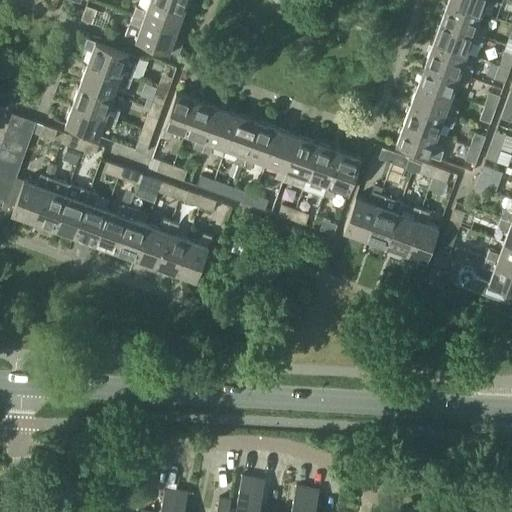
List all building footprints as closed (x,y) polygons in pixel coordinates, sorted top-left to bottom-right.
[(133,13),(177,29),(184,9),(159,0),(149,0),(147,8),(136,5),(133,13)] [(187,0),(159,0),(184,9),(187,0)] [(481,12),(448,0),(447,0),(441,20),(484,36),(487,28),(477,24),(481,12)] [(496,0),(448,0),(481,12),(486,0),(495,4),(496,0)] [(96,8),(87,5),(82,18),(92,21),(96,8)] [(126,34),(136,38),(178,53),(182,43),(173,40),(177,29),(133,13),(126,34)] [(484,36),(441,20),(433,41),(467,53),(471,40),(481,44),(484,36)] [(88,61),(132,77),(139,56),(87,37),(83,47),(92,50),(88,61)] [(467,53),(433,41),(426,61),(469,77),(472,68),(463,65),(467,53)] [(511,60),(511,53),(505,51),(500,65),(509,68),(511,60)] [(132,77),(88,61),(80,81),(114,94),(118,82),(129,86),(132,77)] [(419,81),(452,93),(456,81),(466,85),(469,77),(426,61),(419,81)] [(495,78),(504,82),(509,68),(500,65),(495,78)] [(172,77),(162,74),(158,86),(168,90),(172,77)] [(109,106),(113,97),(114,94),(80,81),(73,102),(118,118),(121,110),(109,106)] [(448,105),(451,97),(452,93),(419,81),(411,101),(454,117),(457,109),(448,105)] [(153,100),(163,104),(168,90),(158,86),(153,100)] [(197,98),(176,90),(160,134),(168,137),(172,126),(186,131),(197,98)] [(491,92),(489,97),(485,106),(495,109),(500,95),(491,92)] [(202,150),(218,105),(197,98),(186,131),(198,135),(194,147),(202,150)] [(454,117),(411,101),(404,122),(437,134),(442,122),(451,126),(454,117)] [(99,135),(103,123),(114,127),(118,118),(73,102),(65,123),(99,135)] [(500,117),(511,121),(511,117),(511,106),(505,104),(500,117)] [(226,146),(238,113),(218,105),(202,150),(210,152),(214,141),(226,146)] [(480,119),(490,122),(495,109),(485,106),(480,119)] [(13,112),(8,124),(32,132),(33,131),(36,121),(13,112)] [(243,164),(258,120),(238,113),(226,146),(239,150),(235,162),(243,164)] [(158,118),(148,114),(143,127),(153,130),(158,118)] [(258,120),(243,164),(251,167),(255,156),(267,161),(279,128),(258,120)] [(36,121),(33,131),(54,138),(58,128),(44,124),(36,121)] [(439,159),(442,149),(433,146),(437,134),(404,122),(396,143),(439,159)] [(32,132),(8,124),(4,135),(28,144),(32,132)] [(138,141),(148,144),(153,130),(143,127),(138,141)] [(279,128),(267,161),(278,165),(274,176),(283,179),(299,135),(279,128)] [(506,134),(495,130),(490,144),(501,148),(506,134)] [(485,136),(475,133),(470,146),(480,149),(485,136)] [(82,149),(86,139),(72,134),(68,144),(82,149)] [(28,144),(4,135),(0,146),(24,155),(28,144)] [(299,135),(283,179),(292,182),(296,171),(308,176),(320,142),(299,135)] [(95,153),(99,144),(86,139),(82,149),(95,153)] [(323,194),(339,150),(320,142),(308,176),(319,180),(315,191),(323,194)] [(486,157),(496,161),(501,148),(490,144),(486,157)] [(0,146),(0,158),(20,166),(24,155),(0,146)] [(383,146),(379,156),(393,161),(396,151),(383,146)] [(465,159),(475,163),(480,149),(470,146),(465,159)] [(348,190),(360,157),(339,150),(323,194),(331,197),(335,186),(348,190)] [(406,166),(409,156),(396,151),(393,161),(406,166)] [(20,166),(0,158),(0,171),(16,177),(16,175),(20,166)] [(108,160),(105,170),(118,175),(122,165),(108,160)] [(161,160),(157,170),(170,174),(174,164),(161,160)] [(423,161),(419,171),(433,176),(437,166),(423,161)] [(235,162),(230,175),(238,178),(243,164),(235,162)] [(183,179),(186,169),(174,164),(170,174),(183,179)] [(131,180),(135,170),(122,165),(118,175),(131,180)] [(446,181),(450,171),(437,166),(433,176),(446,181)] [(491,174),(481,170),(475,185),(485,188),(491,174)] [(16,177),(0,171),(0,183),(12,188),(16,177)] [(5,199),(2,208),(33,219),(50,175),(41,172),(37,183),(16,175),(16,177),(12,188),(7,200),(5,199)] [(201,174),(197,184),(210,189),(214,179),(201,174)] [(66,193),(70,182),(50,175),(33,219),(54,227),(66,193)] [(149,175),(145,185),(159,190),(163,180),(149,175)] [(223,194),(227,184),(214,179),(210,189),(223,194)] [(172,195),(176,185),(163,180),(159,190),(172,195)] [(70,182),(66,193),(54,227),(74,234),(90,190),(70,182)] [(0,197),(5,199),(7,200),(12,188),(0,183),(0,197)] [(471,197),(481,201),(485,188),(475,185),(471,197)] [(242,189),(238,199),(252,204),(255,194),(242,189)] [(356,196),(343,229),(365,237),(381,193),(372,189),(368,200),(356,196)] [(94,241),(106,208),(94,204),(98,193),(90,190),(74,234),(94,241)] [(190,190),(186,200),(199,205),(203,195),(190,190)] [(401,200),(389,195),(381,193),(365,237),(385,245),(397,211),(401,200)] [(264,209),(268,199),(255,194),(252,204),(264,209)] [(213,210),(216,200),(203,195),(199,205),(213,210)] [(114,249),(130,204),(122,201),(118,212),(106,208),(94,241),(114,249)] [(135,256),(147,223),(134,218),(138,207),(130,204),(114,249),(135,256)] [(282,204),(279,214),(292,219),(296,209),(282,204)] [(397,211),(385,245),(405,252),(421,207),(413,204),(409,215),(397,211)] [(426,260),(439,226),(425,222),(429,210),(421,207),(405,252),(426,260)] [(465,211),(454,207),(449,221),(460,225),(465,211)] [(500,216),(511,220),(511,211),(503,208),(500,216)] [(305,223),(309,213),(296,209),(292,219),(305,223)] [(155,264),(171,219),(163,216),(159,227),(147,223),(135,256),(155,264)] [(504,241),(511,243),(511,220),(500,216),(497,225),(508,229),(504,241)] [(175,271),(188,238),(175,233),(179,222),(171,219),(155,264),(175,271)] [(323,219),(320,229),(332,233),(336,223),(323,219)] [(445,234),(455,238),(460,225),(449,221),(445,234)] [(188,238),(175,271),(196,279),(212,234),(205,232),(201,243),(188,238)] [(236,240),(232,249),(241,252),(244,243),(236,240)] [(485,257),(511,266),(511,243),(504,241),(499,254),(488,249),(485,257)] [(445,266),(449,253),(439,249),(434,262),(445,266)] [(509,303),(510,302),(507,301),(511,291),(511,266),(485,257),(482,266),(492,271),(488,282),(475,277),(475,276),(475,275),(474,273),(474,272),(473,271),(472,270),(470,269),(469,268),(466,268),(465,268),(463,269),(461,270),(459,272),(458,274),(458,275),(458,276),(458,277),(458,278),(459,279),(459,280),(460,282),(462,284),(455,282),(455,283),(509,303)] [(227,511),(246,511),(253,476),(242,474),(237,500),(239,500),(237,510),(229,508),(227,511)] [(253,476),(246,511),(256,511),(258,504),(260,504),(265,478),(253,476)] [(302,511),(308,486),(296,484),(291,510),(294,510),(293,511),(302,511)] [(171,511),(176,488),(165,486),(159,511),(171,511)] [(308,486),(302,511),(314,511),(319,488),(308,486)] [(176,488),(171,511),(183,511),(188,490),(176,488)] [(227,511),(229,508),(231,498),(219,496),(215,511),(227,511)]
